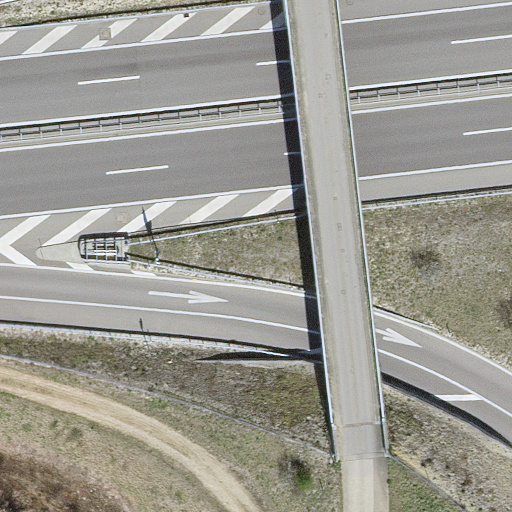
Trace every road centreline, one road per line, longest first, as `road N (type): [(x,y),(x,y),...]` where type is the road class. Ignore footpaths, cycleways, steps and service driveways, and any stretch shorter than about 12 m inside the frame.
road 1 (motorway): [(0,182),(511,127)]
road 2 (motorway): [(511,35),(0,90)]
road 3 (track): [(362,511),(310,0)]
